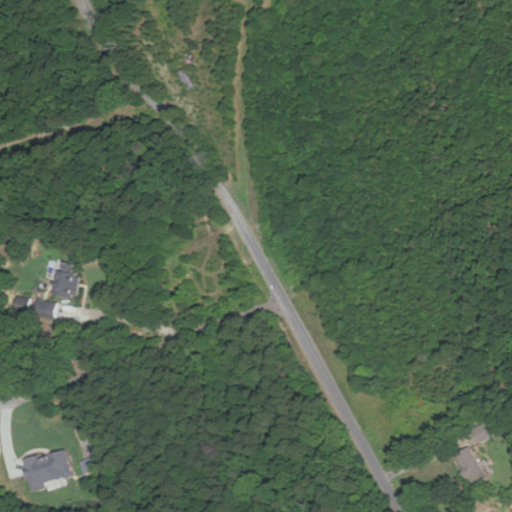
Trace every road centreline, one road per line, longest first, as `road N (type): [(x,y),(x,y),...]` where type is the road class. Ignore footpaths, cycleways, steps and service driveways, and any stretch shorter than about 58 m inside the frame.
road 1 (residential): [(399,511),(203,158),(109,47),(81,0)]
road 2 (residential): [(282,299),(131,361),(0,402)]
